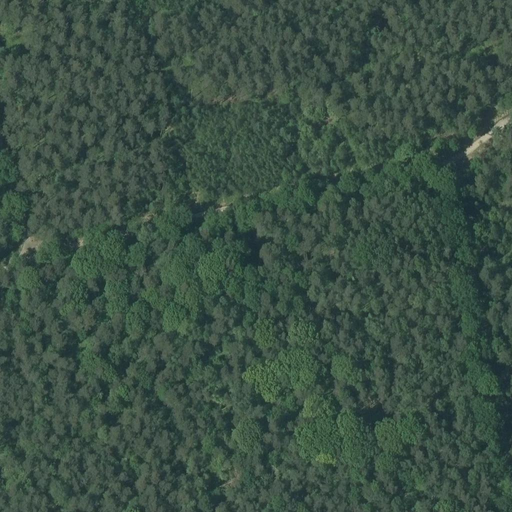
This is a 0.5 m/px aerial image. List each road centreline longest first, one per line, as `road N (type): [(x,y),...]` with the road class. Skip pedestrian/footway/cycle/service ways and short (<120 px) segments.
road 1 (track): [(26,255),(450,163)]
road 2 (track): [(450,163),(511,489)]
